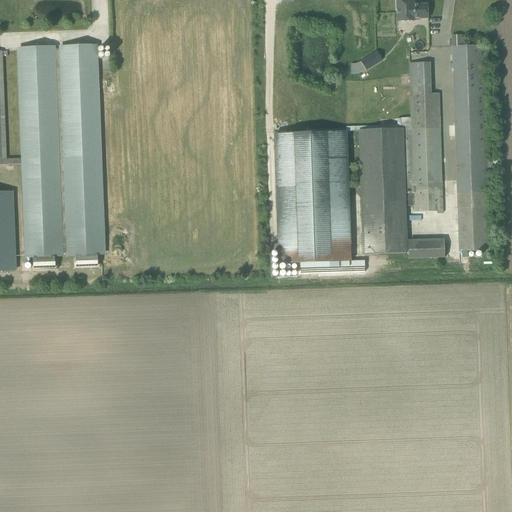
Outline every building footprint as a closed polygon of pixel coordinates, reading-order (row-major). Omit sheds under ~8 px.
[(415,21),(415,19),(428,19),(428,4),(414,5),(414,1),(397,1),(397,22),(415,21)] [(353,255),(347,14),(331,14),(330,2),(290,3),(291,15),(275,16),(282,257),(353,255)] [(458,252),(462,251),(462,256),(466,256),(466,251),(486,251),(486,249),(489,249),(487,168),(497,168),(497,160),(496,160),(496,159),(492,160),(487,161),(484,57),(481,57),(480,46),(461,47),(461,38),(452,38),(453,64),(450,64),(450,72),(453,72),(458,252)] [(21,159),(5,160),(0,160),(0,165),(21,165),(25,256),(105,253),(97,48),(17,51),(21,159)] [(358,74),(366,69),(361,61),(355,64),(351,64),(351,74),(358,74)] [(429,63),(409,64),(411,118),(401,118),(401,129),(403,189),(413,189),(413,206),(414,211),(436,210),(436,214),(442,214),(438,94),(430,94),(429,63)] [(363,255),(405,253),(404,241),(389,241),(388,225),(404,225),(404,207),(413,206),(413,189),(403,189),(401,129),(360,130),(363,255)] [(0,272),(17,271),(14,195),(0,195),(0,272)] [(449,239),(413,240),(413,259),(450,258),(449,239)]
